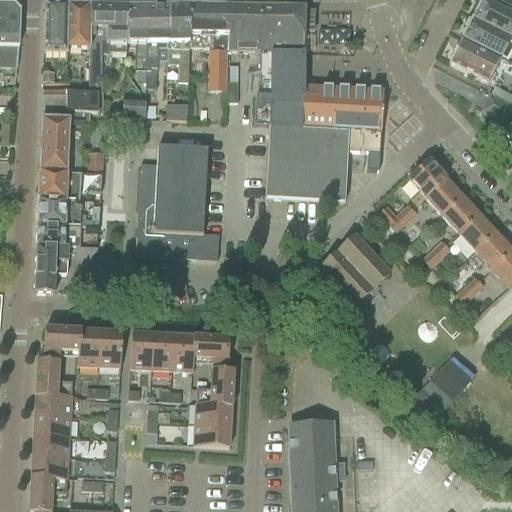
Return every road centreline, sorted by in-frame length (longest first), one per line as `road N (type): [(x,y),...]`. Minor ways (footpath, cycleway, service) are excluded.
road 1 (residential): [(17,310),(32,0)]
road 2 (residential): [(260,281),(263,238),(331,241),(443,123)]
road 3 (residential): [(17,310),(59,311),(123,276),(260,281)]
road 4 (residential): [(250,511),(260,281)]
road 5 (residential): [(6,511),(17,310)]
road 6 (residential): [(443,123),(409,89),(373,0)]
